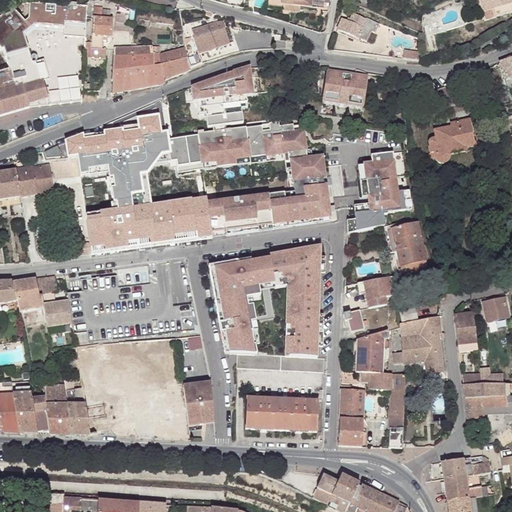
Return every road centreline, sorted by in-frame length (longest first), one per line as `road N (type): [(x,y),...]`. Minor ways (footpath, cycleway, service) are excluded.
road 1 (unclassified): [(0,272),(334,234),(328,455)]
road 2 (primary): [(328,455),(0,442)]
road 3 (residential): [(511,287),(454,303),(460,430),(408,479)]
road 4 (tertiary): [(320,60),(253,62),(124,110)]
road 5 (tertiary): [(511,51),(426,76),(320,60)]
road 6 (tertiary): [(124,110),(0,159)]
road 7 (residential): [(319,41),(193,0)]
road 8 (residential): [(124,110),(82,110),(0,137)]
